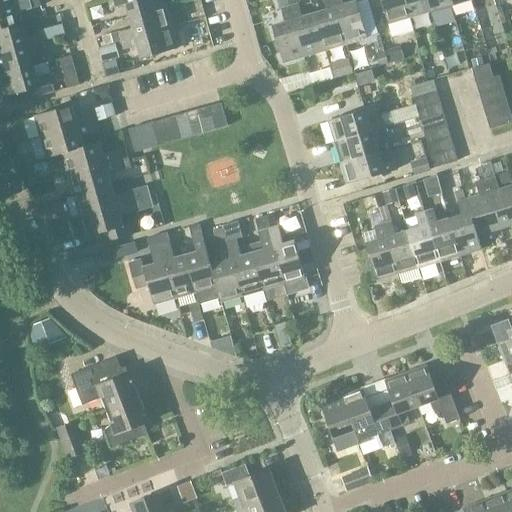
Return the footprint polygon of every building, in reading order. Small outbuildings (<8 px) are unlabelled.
[(0,0),(0,9),(29,1),(29,0),(0,0)] [(126,4),(130,16),(166,6),(164,0),(110,0),(112,8),(126,4)] [(302,17),(299,3),(297,0),(288,0),(290,7),(305,56),(325,50),(315,13),(302,17)] [(324,0),(327,10),(315,13),(325,50),(346,44),(333,0),(324,0)] [(356,1),(344,5),(342,0),(333,0),(346,44),(366,38),(356,1)] [(404,0),(381,0),(388,23),(410,17),(404,0)] [(404,0),(410,17),(430,11),(426,0),(404,0)] [(426,0),(430,11),(451,5),(449,0),(426,0)] [(29,1),(0,9),(0,31),(12,28),(22,25),(18,13),(32,9),(29,1)] [(87,2),(87,18),(98,17),(98,2),(87,2)] [(119,32),(122,41),(172,27),(166,6),(130,16),(133,29),(119,32)] [(282,10),(285,22),(273,25),(284,62),(305,56),(290,7),(282,10)] [(0,31),(0,53),(17,49),(40,42),(63,36),(61,27),(25,37),(22,25),(12,28),(0,31)] [(178,48),(172,27),(122,41),(124,50),(138,46),(141,58),(178,48)] [(0,53),(0,76),(2,76),(23,70),(34,67),(30,55),(43,51),(40,42),(17,49),(0,53)] [(101,63),(119,59),(115,45),(98,50),(101,63)] [(384,51),(388,64),(404,60),(400,47),(384,51)] [(379,67),(388,65),(384,52),(375,55),(379,67)] [(334,80),(353,74),(348,59),(330,64),(334,80)] [(473,69),(477,83),(494,78),(489,64),(473,69)] [(2,76),(0,76),(0,85),(3,98),(37,89),(39,96),(53,92),(51,84),(52,83),(50,75),(37,79),(34,67),(23,70),(2,76)] [(79,86),(74,69),(62,72),(67,89),(79,86)] [(494,78),(477,83),(481,94),(503,87),(499,76),(494,78)] [(414,98),(437,91),(433,80),(411,87),(414,98)] [(503,87),(481,94),(484,106),(506,99),(503,87)] [(418,110),(440,103),(437,91),(414,98),(416,105),(418,110)] [(506,99),(484,106),(488,117),(510,110),(506,99)] [(220,103),(210,106),(217,129),(229,126),(222,103),(220,103)] [(421,121),(444,114),(440,103),(418,110),(420,117),(421,121)] [(96,123),(116,117),(112,104),(92,109),(96,123)] [(381,115),(382,119),(369,123),(365,110),(330,121),(336,142),(420,117),(418,110),(416,105),(381,115)] [(92,112),(75,117),(72,106),(34,116),(40,137),(95,122),(92,112)] [(210,106),(198,110),(205,133),(217,129),(210,106)] [(198,110),(186,113),(193,136),(205,133),(198,110)] [(511,117),(510,110),(488,117),(491,129),(511,122),(511,117)] [(186,113),(174,117),(182,140),(193,136),(186,113)] [(425,132),(447,126),(444,114),(421,121),(425,132)] [(174,117),(163,120),(170,143),(182,140),(174,117)] [(163,120),(151,123),(158,146),(170,143),(163,120)] [(84,148),(83,147),(80,137),(98,132),(95,122),(40,137),(41,138),(30,141),(35,161),(46,158),(47,159),(62,154),(84,148)] [(151,123),(139,127),(147,150),(150,149),(158,146),(151,123)] [(428,144),(451,137),(447,126),(425,132),(428,144)] [(134,153),(147,150),(139,127),(128,130),(134,153)] [(385,128),(336,142),(342,162),(378,152),(374,141),(388,136),(385,128)] [(451,137),(428,144),(432,155),(454,149),(451,137)] [(125,148),(103,154),(99,143),(83,147),(84,148),(62,154),(68,174),(128,157),(125,148)] [(454,149),(432,155),(435,167),(458,160),(454,149)] [(382,165),(378,152),(342,162),(349,184),(384,173),(398,169),(395,161),(382,165)] [(68,174),(74,195),(111,185),(108,174),(126,169),(131,168),(129,162),(128,157),(68,174)] [(426,158),(410,163),(414,177),(430,172),(426,158)] [(484,179),(486,179),(501,227),(511,224),(511,187),(511,186),(499,190),(491,163),(480,166),(484,179)] [(484,179),(475,182),(479,196),(469,199),(479,234),(501,227),(486,179),(484,179)] [(74,195),(80,216),(109,208),(113,207),(135,200),(150,196),(147,187),(114,196),(111,185),(74,195)] [(382,194),(386,206),(398,202),(395,190),(382,194)] [(131,225),(123,227),(120,216),(153,207),(150,196),(135,200),(113,207),(109,208),(80,216),(80,217),(70,220),(74,237),(85,234),(86,237),(104,232),(106,243),(134,235),(131,225)] [(457,202),(461,216),(449,219),(460,255),(481,248),(477,234),(479,234),(469,199),(457,202)] [(437,223),(433,209),(424,212),(439,261),(460,255),(449,219),(437,223)] [(416,214),(420,228),(408,231),(418,267),(439,261),(424,212),(416,214)] [(275,214),(265,217),(284,285),(288,296),(309,290),(294,240),(283,244),(275,214)] [(255,220),(261,242),(250,245),(264,290),(267,302),(288,296),(284,285),(265,217),(255,220)] [(396,235),(392,221),(383,224),(397,273),(418,267),(408,231),(396,235)] [(239,248),(237,239),(241,237),(237,224),(223,228),(243,297),(264,290),(250,245),(239,248)] [(374,226),(378,240),(366,243),(371,263),(376,277),(376,279),(397,273),(383,224),(374,226)] [(194,226),(189,228),(196,252),(185,255),(196,293),(199,305),(220,299),(217,287),(211,265),(212,264),(202,231),(201,231),(197,227),(194,226)] [(221,262),(212,264),(211,265),(217,287),(220,299),(221,303),(243,297),(223,228),(213,231),(221,262)] [(158,238),(175,299),(196,293),(185,255),(174,258),(169,241),(167,233),(157,236),(158,238)] [(175,299),(158,238),(142,242),(143,245),(148,244),(154,264),(143,267),(141,260),(129,263),(136,290),(149,286),(154,305),(175,299)] [(131,241),(105,251),(108,260),(134,250),(131,241)] [(371,263),(361,267),(361,270),(365,281),(376,277),(371,263)] [(511,318),(491,326),(499,346),(511,340),(511,318)] [(35,330),(42,349),(66,339),(53,323),(35,330)] [(511,363),(511,340),(499,346),(507,366),(511,363)] [(83,406),(102,399),(106,412),(140,399),(131,374),(124,377),(117,358),(71,375),(83,406)] [(445,383),(435,388),(427,366),(406,374),(418,407),(432,402),(436,413),(442,411),(446,421),(458,417),(445,383)] [(392,402),(381,406),(390,430),(409,423),(405,412),(418,407),(406,374),(385,382),(392,402)] [(361,391),(341,398),(353,431),(355,430),(360,443),(373,438),(373,436),(377,434),(382,448),(394,444),(389,430),(390,430),(381,406),(368,411),(361,391)] [(342,435),(353,431),(341,398),(321,405),(338,449),(346,446),(342,435)] [(149,423),(140,399),(106,412),(112,428),(104,430),(112,450),(148,436),(144,425),(149,423)] [(85,454),(73,422),(56,428),(68,460),(85,454)] [(411,454),(405,437),(394,441),(400,458),(411,454)] [(232,502),(235,510),(277,494),(268,471),(250,477),(245,465),(222,474),(227,486),(235,483),(241,499),(232,502)] [(341,478),(346,493),(373,483),(367,468),(341,478)] [(235,511),(283,511),(277,494),(235,510),(235,511)] [(178,511),(176,506),(162,511),(155,495),(130,504),(133,511),(178,511)] [(511,511),(504,495),(484,502),(487,511),(511,511)] [(464,511),(487,511),(484,502),(464,510),(464,511)]
